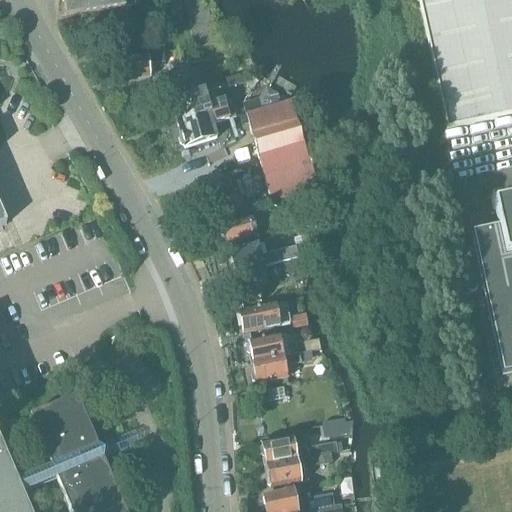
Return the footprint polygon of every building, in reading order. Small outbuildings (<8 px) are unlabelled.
[(122,0),(64,0),(66,16),(123,10),(122,0)] [(187,0),(182,1),(185,13),(190,33),(188,33),(192,51),(213,46),(205,9),(203,0),(187,0)] [(511,0),(417,0),(446,131),(511,116),(511,0)] [(147,68),(159,66),(158,56),(114,62),(117,86),(148,82),(147,68)] [(154,79),(157,95),(181,91),(178,75),(154,79)] [(173,118),(176,127),(224,113),(221,104),(206,108),(202,95),(170,104),(170,106),(168,110),(170,116),(173,118)] [(245,118),(262,177),(270,204),(317,190),(309,163),(307,163),(290,104),(245,118)] [(224,113),(176,127),(179,137),(177,140),(179,146),(183,148),(183,150),(215,141),(211,127),(227,122),(224,113)] [(211,204),(216,220),(243,212),(238,196),(211,204)] [(281,213),(285,231),(315,225),(312,207),(281,213)] [(511,207),(498,210),(502,228),(470,235),(502,378),(511,375),(511,207)] [(221,228),(228,250),(257,241),(253,229),(272,223),(269,213),(221,228)] [(229,253),(235,278),(264,271),(263,269),(298,259),(295,248),(260,257),(257,246),(229,253)] [(300,272),(297,263),(282,266),(285,276),(300,272)] [(264,271),(235,278),(242,309),(261,304),(258,293),(269,290),(264,271)] [(238,313),(243,336),(280,328),(275,306),(238,313)] [(249,355),(251,365),(312,354),(311,346),(296,349),(288,350),(285,337),(279,338),(279,337),(247,343),(247,346),(245,349),(246,353),(249,355)] [(312,354),(251,365),(253,375),(251,377),(251,382),(254,384),(255,387),(287,381),(285,369),(300,366),(314,363),(312,354)] [(137,432),(105,445),(111,458),(142,445),(139,438),(137,432)] [(263,458),(265,468),(329,456),(342,454),(340,443),(306,448),(304,437),(260,445),(261,448),(259,451),(260,457),(263,458)] [(0,511),(27,511),(21,496),(15,483),(0,447),(0,511)] [(329,456),(265,468),(267,478),(265,480),(266,486),(269,488),(270,491),(300,485),(297,471),(330,464),(329,456)] [(50,468),(15,483),(21,496),(56,481),(50,468)] [(302,511),(299,493),(262,499),(264,511),(302,511)] [(340,511),(340,496),(307,497),(307,511),(340,511)]
